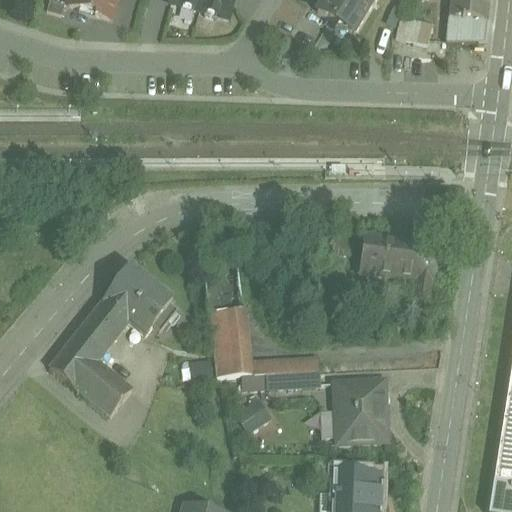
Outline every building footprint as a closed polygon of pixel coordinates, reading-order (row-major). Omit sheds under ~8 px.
[(71,0),(68,11),(95,18),(94,20),(109,25),(115,5),(112,4),(113,0),(71,0)] [(172,0),(170,7),(181,11),(180,14),(193,18),(194,14),(199,15),(203,0),(172,0)] [(203,0),(199,15),(204,17),(203,21),(216,24),(217,21),(228,24),(234,0),(203,0)] [(370,0),(327,0),(317,17),(338,30),(339,28),(354,37),(375,3),(370,0)] [(451,0),(446,48),(484,47),(489,0),(451,0)] [(64,10),(49,6),(46,17),(61,21),(64,10)] [(433,28),(400,20),(395,42),(428,49),(433,28)] [(439,250),(364,239),(358,279),(414,287),(411,304),(430,307),(432,289),(434,289),(439,250)] [(236,264),(202,269),(208,317),(242,313),(236,264)] [(171,305),(129,271),(101,305),(126,325),(143,339),(171,305)] [(101,305),(70,345),(94,365),(126,325),(101,305)] [(253,364),(246,312),(242,313),(208,317),(213,361),(216,382),(276,379),(318,377),(317,361),(253,364)] [(94,365),(70,345),(48,372),(107,420),(129,393),(94,365)] [(213,361),(202,361),(202,382),(216,382),(213,361)] [(511,363),(493,486),(511,488),(511,363)] [(318,377),(276,379),(277,392),(320,390),(319,377),(318,377)] [(382,386),(334,388),(337,448),(386,445),(382,386)] [(256,447),(280,432),(261,402),(237,418),(256,447)] [(378,511),(380,479),(332,477),(331,500),(337,501),(336,511),(378,511)] [(511,511),(511,488),(493,486),(489,511),(511,511)]
